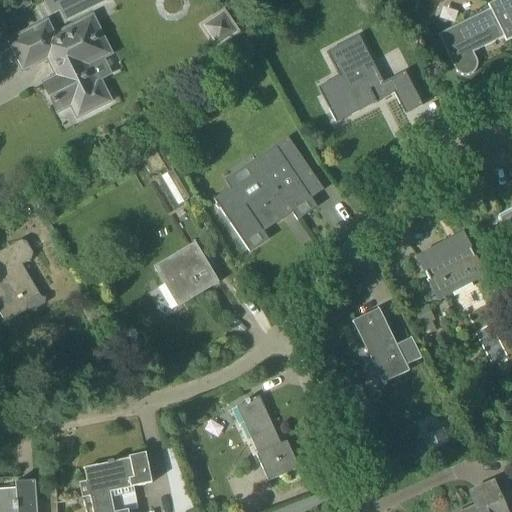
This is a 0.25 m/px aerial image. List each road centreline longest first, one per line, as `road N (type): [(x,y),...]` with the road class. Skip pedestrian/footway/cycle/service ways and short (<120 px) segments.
road 1 (residential): [(0,422),(195,388),(282,334)]
road 2 (residential): [(282,334),(400,190),(481,132)]
road 3 (residential): [(367,511),(282,334)]
